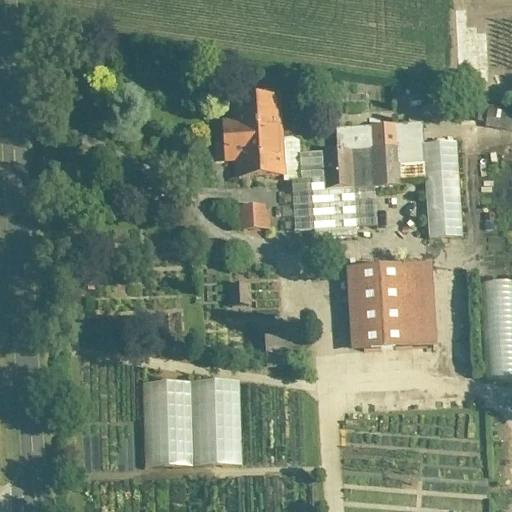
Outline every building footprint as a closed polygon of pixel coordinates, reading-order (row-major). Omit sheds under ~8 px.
[(236,183),(284,180),(280,102),(231,105),(233,125),(221,126),(224,168),(235,167),(236,183)] [(246,233),(274,232),(273,207),(245,208),(246,233)] [(346,275),(353,357),(436,351),(430,269),(346,275)] [(511,282),(488,284),(492,380),(511,379),(511,282)] [(275,368),(291,368),(291,343),(282,343),(282,332),(275,331),(275,368)] [(248,467),(245,382),(148,386),(151,471),(248,467)]
